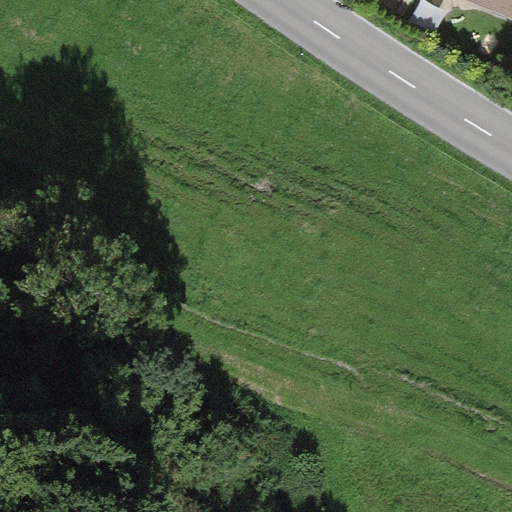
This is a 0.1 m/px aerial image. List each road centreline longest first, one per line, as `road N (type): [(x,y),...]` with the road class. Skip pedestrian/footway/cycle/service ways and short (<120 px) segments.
road 1 (track): [(0,263),(511,484)]
road 2 (tertiary): [(511,141),(290,0)]
